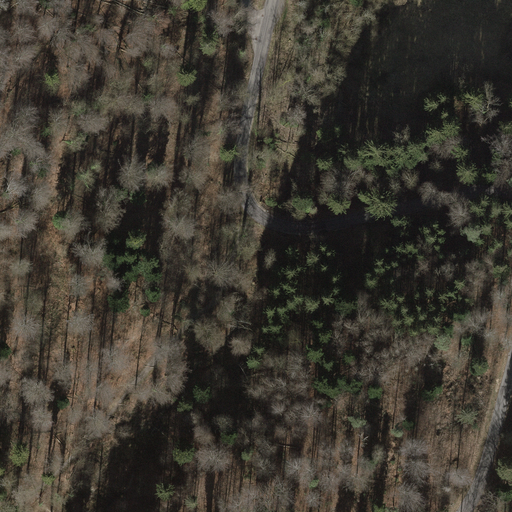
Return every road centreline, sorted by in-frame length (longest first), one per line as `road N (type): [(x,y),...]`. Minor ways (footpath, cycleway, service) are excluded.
road 1 (tertiary): [(273,0),(241,149),(244,194),(255,212),(308,228),(466,192),(511,196)]
road 2 (track): [(372,0),(305,137),(250,206)]
road 3 (track): [(0,431),(56,295),(58,259)]
road 4 (tertiary): [(511,369),(465,511)]
